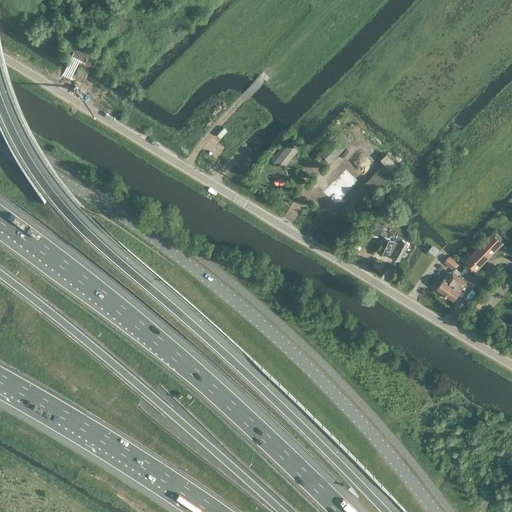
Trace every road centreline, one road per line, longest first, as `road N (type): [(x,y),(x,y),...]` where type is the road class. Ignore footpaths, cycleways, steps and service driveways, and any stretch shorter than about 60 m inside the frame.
road 1 (secondary): [(435,511),(340,399),(250,313),(154,239),(0,144)]
road 2 (motorway): [(384,511),(55,195),(0,99)]
road 3 (motorway): [(342,511),(140,326),(0,218)]
road 4 (motorway): [(0,276),(281,511)]
road 5 (tertiary): [(0,55),(290,232)]
road 6 (tertiary): [(511,366),(290,232)]
road 7 (motorway): [(0,378),(214,511)]
